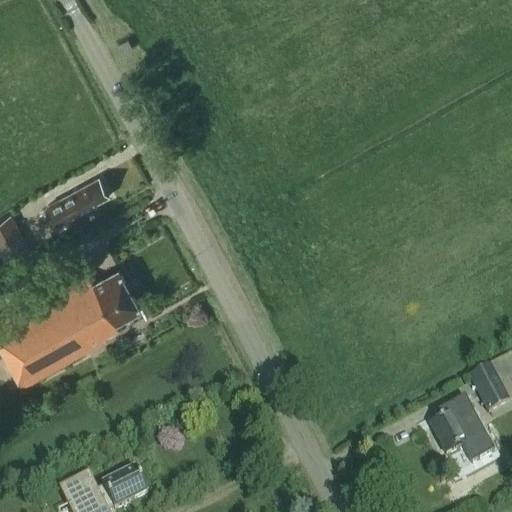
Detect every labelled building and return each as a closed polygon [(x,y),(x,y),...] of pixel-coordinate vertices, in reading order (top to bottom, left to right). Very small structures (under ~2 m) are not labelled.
[(132,46),(128,38),(118,43),(122,51),(132,46)] [(58,224),(110,195),(99,176),(47,206),(58,224)] [(0,254),(6,265),(31,251),(11,214),(0,219),(0,254)] [(0,321),(0,342),(24,387),(108,341),(106,336),(119,329),(115,321),(138,308),(118,271),(94,285),(87,273),(0,321)] [(468,380),(488,415),(509,404),(490,368),(468,380)] [(455,419),(453,415),(430,427),(446,458),(470,445),(466,437),(478,431),(468,412),(455,419)] [(114,511),(147,495),(135,471),(102,487),(103,490),(97,493),(89,476),(58,491),(68,511),(106,511),(104,506),(110,503),(114,511)]
